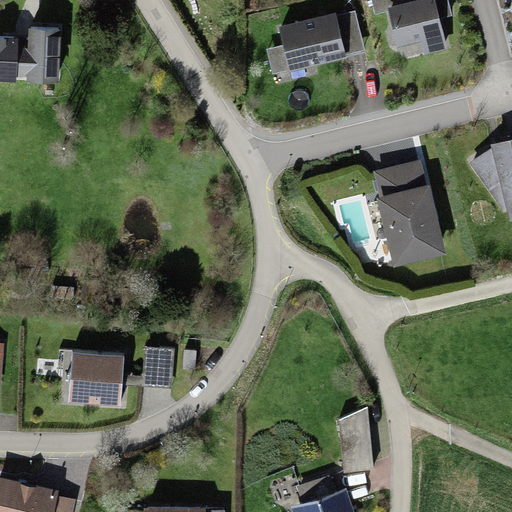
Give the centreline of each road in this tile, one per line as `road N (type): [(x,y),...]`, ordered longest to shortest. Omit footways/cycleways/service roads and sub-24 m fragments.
road 1 (residential): [(268,262),(244,336),(194,400),(157,424),(112,438),(0,444)]
road 2 (residential): [(506,101),(249,164)]
road 3 (residential): [(354,313),(397,412),(397,511)]
road 4 (residential): [(150,0),(249,164)]
road 5 (residential): [(354,313),(511,283)]
road 6 (track): [(397,412),(511,462)]
